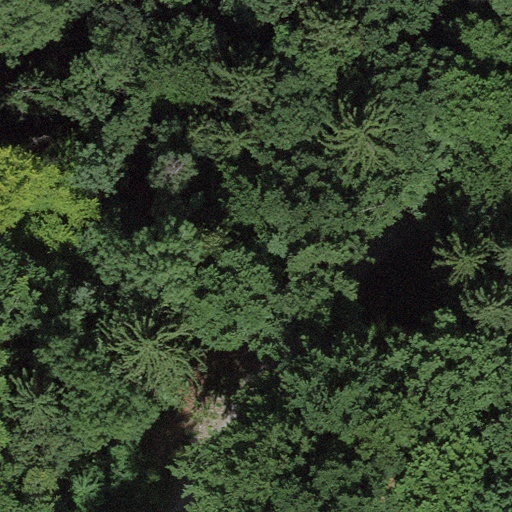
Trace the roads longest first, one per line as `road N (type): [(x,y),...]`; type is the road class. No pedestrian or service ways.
road 1 (track): [(182,511),(350,257),(462,191),(511,187)]
road 2 (track): [(431,511),(481,383),(511,344)]
